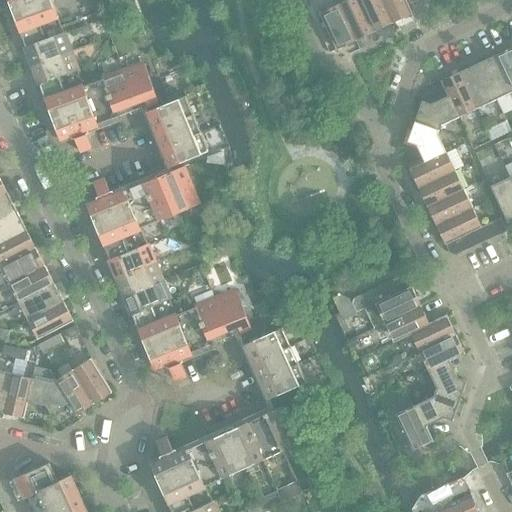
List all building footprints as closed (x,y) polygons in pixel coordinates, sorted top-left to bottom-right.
[(63,33),(50,0),(7,0),(25,47),(63,33)] [(374,31),(358,0),(347,0),(338,4),(355,40),(374,31)] [(392,23),(381,0),(358,0),(374,31),(392,23)] [(412,14),(405,0),(381,0),(392,23),(412,14)] [(355,40),(338,4),(319,13),(336,49),(355,40)] [(69,51),(63,33),(25,47),(32,65),(69,51)] [(511,46),(496,54),(511,87),(511,46)] [(76,69),(69,51),(32,65),(39,83),(76,69)] [(511,91),(511,87),(496,54),(478,63),(495,99),(511,91)] [(158,102),(143,63),(123,71),(139,114),(143,112),(148,111),(146,106),(158,102)] [(495,99),(478,63),(459,72),(477,108),(495,99)] [(98,129),(83,86),(76,69),(39,83),(61,143),(75,138),(80,152),(91,148),(86,134),(98,129)] [(139,114),(123,71),(104,78),(120,121),(139,114)] [(477,108),(459,72),(440,81),(447,96),(448,96),(458,117),(477,108)] [(120,121),(104,78),(83,86),(98,129),(120,121)] [(208,151),(201,133),(185,95),(148,111),(143,112),(166,168),(171,166),(208,151)] [(448,96),(447,96),(430,104),(422,101),(414,121),(439,130),(440,125),(458,117),(448,96)] [(446,152),(437,134),(439,130),(414,121),(407,141),(416,144),(424,161),(425,162),(446,152)] [(455,171),(446,152),(425,162),(424,161),(409,168),(418,188),(455,171)] [(140,228),(179,212),(200,203),(184,166),(173,171),(171,166),(166,168),(110,191),(104,178),(93,182),(99,196),(86,201),(87,206),(110,260),(147,245),(140,228)] [(463,189),(455,171),(418,188),(427,206),(463,189)] [(511,220),(511,182),(509,177),(490,186),(507,222),(511,220)] [(472,208),(463,189),(427,206),(436,225),(472,208)] [(0,219),(16,211),(7,193),(0,196),(0,219)] [(481,227),(472,208),(436,225),(445,244),(454,240),(460,237),(467,234),(473,231),(481,227)] [(0,242),(26,229),(16,211),(0,219),(0,242)] [(506,231),(500,218),(491,222),(497,235),(506,231)] [(497,235),(491,222),(482,226),(488,239),(497,235)] [(482,226),(481,227),(473,231),(479,244),(488,239),(482,226)] [(0,265),(35,247),(26,229),(0,242),(0,265)] [(479,244),(473,231),(467,234),(473,246),(479,244)] [(473,246),(467,234),(460,237),(467,250),(473,246)] [(467,250),(460,237),(454,240),(460,252),(467,250)] [(460,252),(454,240),(445,244),(449,253),(455,255),(460,252)] [(155,262),(147,245),(110,260),(117,278),(155,262)] [(0,266),(9,284),(44,265),(35,247),(0,265),(0,266)] [(162,280),(155,262),(117,278),(124,296),(162,280)] [(19,302),(54,283),(44,265),(9,284),(19,302)] [(411,286),(407,278),(402,275),(396,278),(402,291),(411,286)] [(402,291),(396,278),(390,281),(396,294),(402,291)] [(169,298),(162,280),(124,296),(132,313),(169,298)] [(396,294),(390,281),(383,284),(390,297),(396,294)] [(28,320),(63,301),(54,283),(19,302),(28,320)] [(390,297),(383,284),(377,287),(383,300),(390,297)] [(383,300),(374,304),(366,308),(375,328),(384,324),(421,306),(411,286),(402,291),(396,294),(390,297),(383,300)] [(383,300),(377,287),(368,291),(374,304),(383,300)] [(251,328),(235,290),(215,298),(231,336),(251,328)] [(374,304),(368,291),(359,295),(366,308),(374,304)] [(366,308),(359,295),(354,298),(352,303),(356,313),(366,308)] [(192,352),(176,314),(169,298),(132,313),(154,368),(192,352)] [(231,336),(215,298),(195,307),(210,345),(231,336)] [(73,321),(63,301),(28,320),(38,339),(73,321)] [(410,333),(429,324),(429,323),(421,306),(384,324),(393,342),(410,334),(410,333)] [(210,345),(195,307),(176,314),(192,352),(210,345)] [(347,318),(344,312),(337,315),(340,322),(347,318)] [(455,335),(446,315),(429,323),(429,324),(410,333),(410,334),(419,352),(455,335)] [(80,334),(75,326),(66,330),(70,339),(80,334)] [(306,382),(282,327),(245,344),(269,398),(306,382)] [(64,343),(59,334),(49,339),(54,348),(64,343)] [(464,354),(455,335),(419,352),(427,370),(449,360),(449,361),(464,354)] [(54,348),(49,339),(39,344),(44,353),(54,348)] [(14,357),(16,347),(5,345),(3,355),(14,357)] [(25,359),(27,350),(16,347),(14,357),(25,359)] [(112,392),(91,358),(72,369),(94,403),(112,392)] [(466,381),(457,378),(449,361),(449,360),(427,370),(436,389),(435,392),(459,401),(466,381)] [(68,403),(57,379),(52,371),(34,367),(32,378),(28,401),(46,405),(51,413),(68,403)] [(94,403),(72,369),(57,379),(68,403),(76,415),(94,403)] [(0,412),(3,413),(12,374),(0,370),(0,412)] [(28,401),(32,378),(12,374),(3,413),(24,418),(28,401)] [(452,421),(459,401),(435,392),(433,397),(416,405),(426,426),(443,418),(452,421)] [(205,485),(263,459),(282,450),(303,441),(286,404),(176,454),(168,437),(157,441),(165,459),(151,465),(171,511),(187,511),(212,501),(205,485)] [(433,441),(426,426),(416,405),(396,414),(413,451),(433,441)] [(87,511),(85,508),(70,475),(57,481),(49,462),(14,478),(15,479),(9,481),(18,501),(23,498),(29,511),(87,511)] [(480,511),(472,493),(432,511),(480,511)] [(216,511),(212,501),(187,511),(216,511)]
